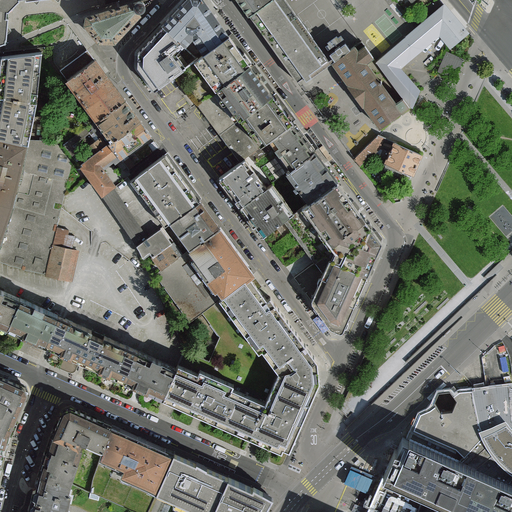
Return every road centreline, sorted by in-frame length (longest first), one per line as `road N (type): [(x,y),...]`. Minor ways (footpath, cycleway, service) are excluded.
road 1 (residential): [(343,359),(125,77),(128,46),(173,0)]
road 2 (residential): [(396,233),(222,0)]
road 3 (residential): [(53,383),(302,494)]
road 4 (tertiary): [(511,297),(325,471)]
road 5 (residential): [(53,383),(5,511)]
road 6 (residential): [(396,233),(343,359)]
road 7 (residential): [(343,359),(311,440),(325,471)]
